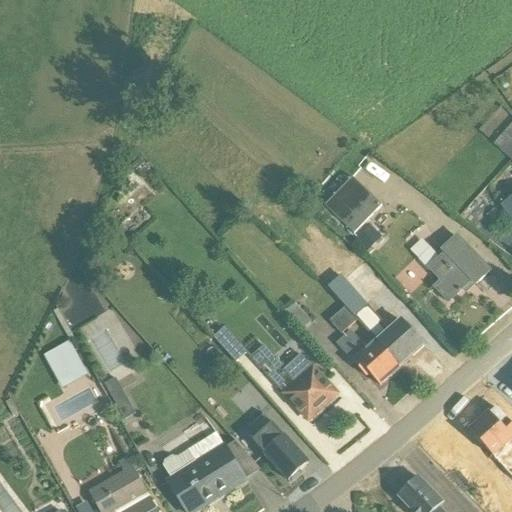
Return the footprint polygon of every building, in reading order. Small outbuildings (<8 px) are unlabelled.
[(326,214),(355,242),(382,213),(353,185),(326,214)] [(511,205),(502,213),(511,228),(511,205)] [(371,233),(357,247),(368,259),(383,245),(371,233)] [(431,255),(418,267),(439,289),(433,296),(448,312),(471,290),(476,295),(492,279),(458,242),(441,259),(443,261),(440,264),(431,255)] [(330,297),(402,377),(427,355),(402,327),(390,338),(382,332),(383,330),(344,284),(330,297)] [(285,319),(302,338),(312,329),(295,310),(285,319)] [(107,379),(138,362),(113,316),(82,333),(107,379)] [(347,316),(331,329),(343,343),(358,329),(347,316)] [(214,344),(238,370),(249,360),(226,334),(214,344)] [(352,339),(338,352),(368,386),(372,383),(382,394),(402,377),(376,349),(368,356),(352,339)] [(63,395),(89,380),(70,347),(44,361),(63,395)] [(266,352),(250,366),(309,432),(342,403),(313,373),(302,362),(287,375),(266,352)] [(490,419),(469,437),(506,477),(511,470),(511,429),(507,424),(501,430),(490,419)] [(266,423),(255,432),(263,441),(255,449),(290,488),(291,487),(293,488),(301,481),(300,479),(309,471),(266,423)] [(226,455),(217,440),(177,465),(173,464),(166,468),(165,473),(172,485),(167,488),(183,511),(209,511),(247,488),(246,487),(261,478),(237,450),(226,455)] [(96,511),(155,511),(128,464),(119,469),(125,480),(90,500),(96,511)] [(420,483),(398,505),(405,511),(443,511),(446,510),(420,483)]
